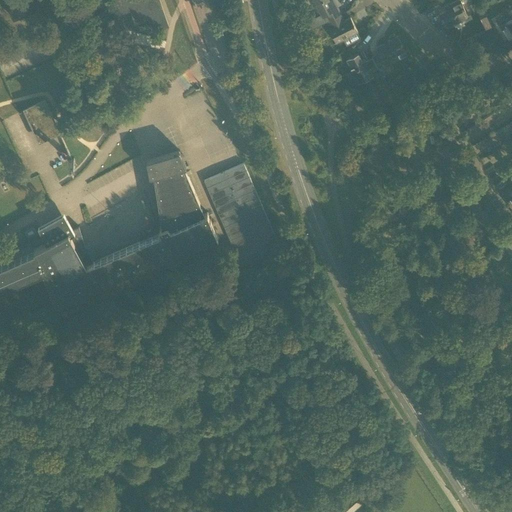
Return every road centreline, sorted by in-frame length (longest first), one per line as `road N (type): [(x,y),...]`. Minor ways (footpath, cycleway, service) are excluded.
road 1 (secondary): [(477,511),(366,333),(320,237),(281,120),(257,0)]
road 2 (residential): [(390,0),(459,60),(474,66),(511,58)]
